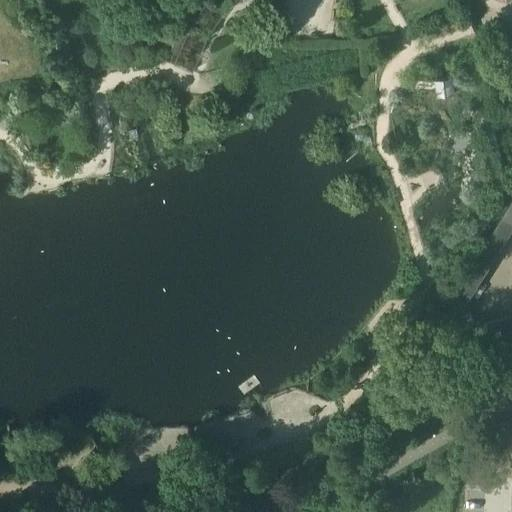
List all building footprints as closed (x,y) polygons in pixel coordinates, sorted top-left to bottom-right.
[(184,0),(179,8),(189,15),(190,15),(200,0),(184,0)] [(169,29),(161,47),(173,52),(177,43),(181,34),(181,33),(169,29)] [(437,93),(454,91),(453,74),(449,74),(435,75),(436,78),(436,83),(437,88),(437,90),(437,93)] [(511,200),(458,286),(437,320),(462,311),(500,250),(511,230),(511,200)] [(468,329),(450,335),(456,352),(456,354),(508,336),(511,334),(511,313),(477,326),(471,308),(462,311),(468,329)]
